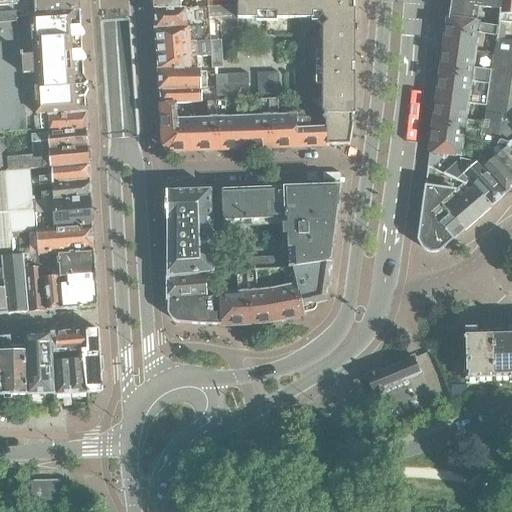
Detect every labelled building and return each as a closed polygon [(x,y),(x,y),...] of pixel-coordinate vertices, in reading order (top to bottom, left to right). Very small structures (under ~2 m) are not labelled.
[(30,0),(0,0),(0,135),(5,135),(5,133),(26,132),(24,95),(23,71),(20,53),(16,19),(32,17),(30,0)] [(81,12),(80,0),(30,0),(32,17),(78,12),(78,13),(81,13),(81,12)] [(181,10),(180,0),(153,0),(154,1),(154,12),(181,10)] [(355,116),(355,0),(238,0),(238,19),(313,19),(322,27),(321,112),(324,115),(320,118),(324,121),(324,129),(325,147),(350,146),(354,124),(353,123),(353,116),(355,116)] [(496,9),(497,0),(451,0),(449,20),(475,24),(477,5),(496,9)] [(511,23),(511,0),(501,0),(501,11),(496,36),(496,39),(506,40),(507,23),(511,23)] [(209,25),(208,17),(208,8),(181,10),(154,12),(156,29),(209,25)] [(84,63),(87,60),(83,53),(82,39),(86,35),(81,28),(81,13),(78,13),(78,12),(32,17),(16,19),(20,53),(23,71),(24,95),(32,95),(34,90),(85,88),(85,87),(89,84),(84,77),(84,63)] [(449,20),(445,47),(474,51),(476,34),(493,36),(494,27),(475,24),(449,20)] [(218,33),(217,24),(209,25),(209,33),(218,33)] [(209,33),(209,25),(156,29),(159,73),(191,72),(191,71),(191,57),(210,57),(210,56),(210,49),(210,42),(209,33)] [(218,41),(218,33),(209,33),(210,42),(218,41)] [(511,67),(511,40),(506,40),(496,39),(493,60),(491,70),(511,72),(511,67)] [(475,69),(478,51),(474,51),(445,47),(442,73),(490,80),(491,70),(475,69)] [(511,86),(511,77),(511,72),(491,70),(490,80),(490,82),(511,86)] [(191,72),(159,73),(161,90),(201,90),(200,71),(191,71),(191,72)] [(488,94),(490,82),(490,80),(442,73),(438,99),(467,103),(470,104),(486,106),(488,94)] [(509,97),(511,86),(490,82),(488,94),(509,97)] [(87,113),(86,99),(85,88),(34,90),(32,95),(24,95),(26,132),(32,132),(32,133),(35,132),(34,117),(60,115),(60,116),(87,113)] [(227,97),(227,90),(217,90),(217,89),(215,89),(216,97),(227,97)] [(202,103),(201,90),(161,90),(162,105),(177,104),(202,103)] [(507,109),(509,97),(488,94),(486,106),(507,109)] [(438,99),(434,125),(480,132),(481,123),(464,120),(467,103),(438,99)] [(261,117),(243,118),(245,149),(271,148),(269,100),(260,100),(261,117)] [(278,100),(269,100),(271,148),(297,148),(296,116),(279,116),(278,100)] [(218,150),(216,102),(207,102),(208,118),(191,119),(192,151),(218,150)] [(245,149),(243,118),(226,118),(225,102),(216,102),(218,150),(245,149)] [(178,119),(177,104),(162,105),(165,147),(170,152),(192,151),(191,119),(178,119)] [(506,118),(507,109),(486,106),(485,114),(506,118)] [(88,131),(87,113),(60,116),(60,115),(34,117),(35,132),(49,131),(50,135),(88,131)] [(511,125),(506,118),(485,114),(483,123),(482,132),(481,135),(489,139),(504,145),(507,147),(511,151),(511,125)] [(297,148),(325,147),(324,129),(307,129),(307,120),(300,121),(300,116),(296,116),(297,148)] [(479,141),(479,137),(479,134),(480,132),(434,125),(430,155),(442,157),(459,159),(462,138),(479,141)] [(88,131),(50,135),(32,137),(32,147),(51,146),(51,152),(89,148),(88,131)] [(511,151),(507,147),(504,145),(489,139),(481,135),(480,141),(485,145),(511,175),(511,151)] [(52,168),(51,152),(51,146),(32,147),(33,155),(7,158),(6,139),(0,139),(0,172),(30,170),(52,168)] [(479,141),(476,161),(505,195),(511,188),(511,178),(492,156),(479,141)] [(90,165),(89,148),(51,152),(52,168),(90,165)] [(434,171),(442,157),(430,155),(429,168),(434,171)] [(505,195),(477,163),(459,159),(442,157),(434,171),(463,186),(469,180),(492,206),(505,195)] [(91,182),(90,165),(52,168),(53,177),(41,177),(41,185),(53,184),(91,182)] [(30,170),(0,172),(0,271),(4,271),(3,258),(15,257),(14,232),(36,230),(33,202),(35,202),(35,196),(33,196),(31,170),(30,170)] [(492,206),(469,180),(463,186),(458,190),(455,193),(478,219),(492,206)] [(92,198),(91,182),(53,184),(54,190),(41,191),(41,197),(41,201),(92,198)] [(332,263),(340,203),(342,186),(337,186),(306,187),(306,188),(222,191),(222,223),(286,224),(286,229),(282,229),(282,240),(286,240),(286,266),(286,270),(292,269),(332,263)] [(431,214),(442,204),(455,193),(458,190),(426,187),(419,237),(419,239),(419,240),(420,243),(420,244),(421,246),(422,248),(423,249),(425,250),(427,252),(429,253),(432,253),(434,253),(437,253),(439,252),(441,251),(442,250),(454,240),(431,214)] [(212,194),(212,193),(212,192),(167,192),(168,222),(168,278),(208,275),(208,274),(211,273),(212,194)] [(478,219),(455,193),(442,204),(465,230),(478,219)] [(93,227),(92,198),(41,201),(35,202),(33,202),(36,230),(93,227)] [(465,230),(442,204),(431,214),(454,240),(465,230)] [(93,227),(36,230),(14,232),(15,257),(23,257),(95,252),(93,227)] [(96,276),(95,252),(23,257),(24,269),(44,268),(58,268),(58,274),(57,274),(57,278),(96,276)] [(23,257),(15,257),(3,258),(4,271),(8,315),(27,313),(24,269),(23,257)] [(286,270),(286,266),(274,266),(274,261),(222,261),(222,273),(237,272),(246,271),(255,271),(282,270),(286,270)] [(332,263),(292,269),(302,312),(303,312),(312,310),(311,306),(327,302),(332,263)] [(45,275),(44,268),(24,269),(27,313),(47,311),(44,275),(45,275)] [(286,270),(282,270),(286,286),(273,289),(272,289),(277,321),(296,318),(304,316),(303,312),(302,312),(292,269),(286,270)] [(229,293),(222,294),(222,297),(223,313),(224,326),(234,325),(244,325),(251,324),(246,271),(237,272),(239,293),(236,293),(229,293)] [(255,271),(246,271),(251,324),(265,323),(277,321),(272,289),(258,291),(255,271)] [(57,274),(45,275),(44,275),(47,311),(60,310),(57,278),(57,274)] [(208,292),(208,275),(168,278),(169,302),(222,297),(222,294),(220,294),(220,292),(213,293),(213,292),(208,292)] [(98,304),(96,276),(57,278),(60,310),(81,309),(94,308),(98,304)] [(224,326),(223,313),(222,297),(169,302),(168,310),(169,313),(169,315),(170,316),(170,317),(171,319),(173,320),(174,321),(176,322),(179,323),(181,323),(206,325),(224,326)] [(511,327),(492,328),(493,378),(510,378),(510,380),(511,379),(511,327)] [(493,378),(492,328),(466,328),(467,381),(478,381),(478,378),(493,378)] [(103,358),(101,358),(99,330),(87,331),(89,351),(84,352),(84,356),(90,394),(99,394),(101,393),(102,392),(103,391),(103,389),(102,373),(104,372),(103,358)] [(89,351),(87,331),(55,334),(56,354),(66,353),(66,357),(70,357),(84,356),(84,352),(89,351)] [(55,334),(24,336),(28,395),(57,395),(56,354),(55,334)] [(28,395),(24,336),(0,338),(0,375),(2,375),(5,396),(28,395)] [(66,353),(56,354),(57,395),(73,394),(70,357),(66,357),(66,353)] [(90,394),(84,356),(70,357),(73,394),(90,394)] [(415,359),(414,357),(412,358),(403,362),(401,363),(401,364),(380,373),(379,372),(376,373),(370,376),(367,377),(367,378),(366,378),(367,380),(368,380),(374,395),(376,394),(376,395),(387,391),(387,389),(421,375),(415,359)] [(60,481),(31,482),(32,500),(60,499),(60,481)]
